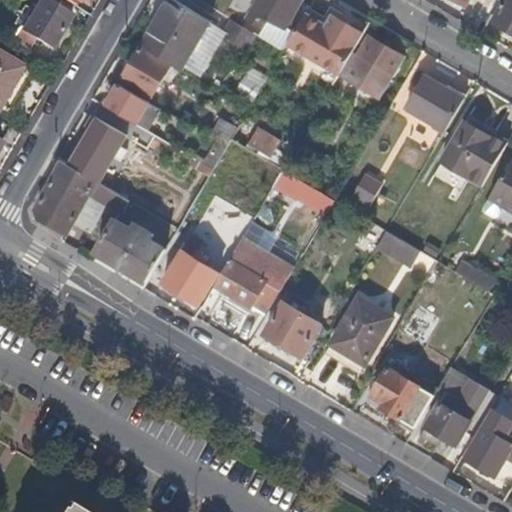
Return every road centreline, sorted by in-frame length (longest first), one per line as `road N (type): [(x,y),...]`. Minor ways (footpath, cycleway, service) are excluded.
road 1 (secondary): [(453,511),(0,240)]
road 2 (residential): [(249,511),(0,363)]
road 3 (residential): [(0,220),(128,0)]
road 4 (residential): [(377,0),(511,79)]
